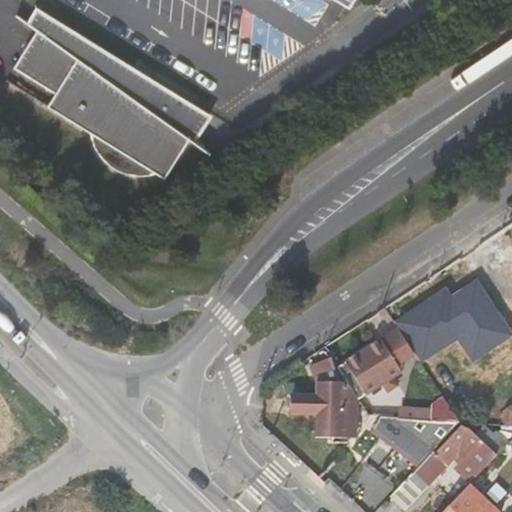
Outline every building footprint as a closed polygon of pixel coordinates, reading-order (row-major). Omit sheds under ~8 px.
[(334,0),(349,9),(354,0),(334,0)] [(155,175),(164,181),(202,120),(130,76),(133,70),(39,12),(30,28),(38,33),(15,71),(56,95),(48,108),(91,135),(92,141),(98,152),(106,162),(114,169),(127,175),(137,177),(144,178),(153,178),(155,175)] [(498,274),(510,291),(511,289),(511,273),(508,267),(498,274)] [(461,330),(499,305),(511,296),(511,294),(510,291),(498,274),(496,270),(447,303),(449,306),(446,308),(460,328),(461,330)] [(511,296),(499,305),(505,315),(511,310),(511,296)] [(460,328),(446,308),(436,315),(450,335),(460,328)] [(409,343),(398,327),(391,331),(403,347),(409,343)] [(339,366),(350,382),(355,390),(360,398),(384,382),(395,375),(399,372),(388,357),(403,347),(391,331),(339,366)] [(400,383),(395,375),(384,382),(390,390),(400,383)] [(353,433),(362,423),(353,424),(353,419),(348,418),(347,390),(355,390),(350,382),(326,382),(326,393),(302,393),(302,411),(326,410),(326,433),(353,433)] [(464,422),(454,407),(444,412),(445,420),(464,422)] [(425,462),(464,422),(445,420),(403,416),(393,415),(373,414),(370,426),(425,462)] [(416,470),(392,495),(407,510),(473,442),(477,446),(469,455),(485,470),(511,442),(511,441),(499,429),(492,436),(481,425),(474,434),(464,425),(419,472),(416,470)] [(449,508),(445,511),(499,511),(471,485),(449,508)]
